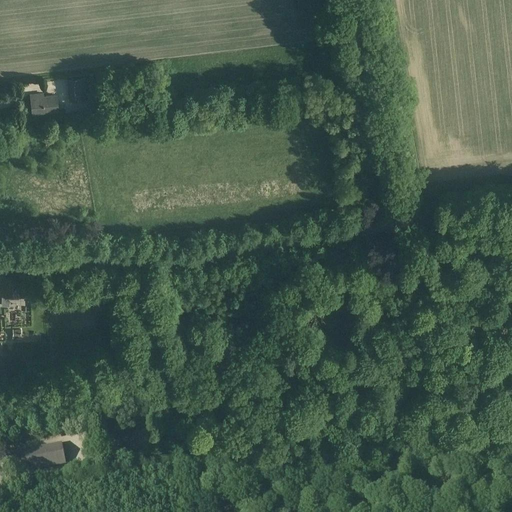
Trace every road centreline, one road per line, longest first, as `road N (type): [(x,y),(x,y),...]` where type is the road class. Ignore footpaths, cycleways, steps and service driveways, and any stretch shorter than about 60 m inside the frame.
road 1 (unclassified): [(0,266),(114,266),(275,248),(393,220)]
road 2 (track): [(366,511),(424,400),(420,310),(393,220)]
road 3 (track): [(201,511),(164,260)]
road 4 (tertiary): [(393,220),(354,0)]
road 5 (track): [(181,391),(0,428)]
road 6 (tertiary): [(393,220),(511,211)]
